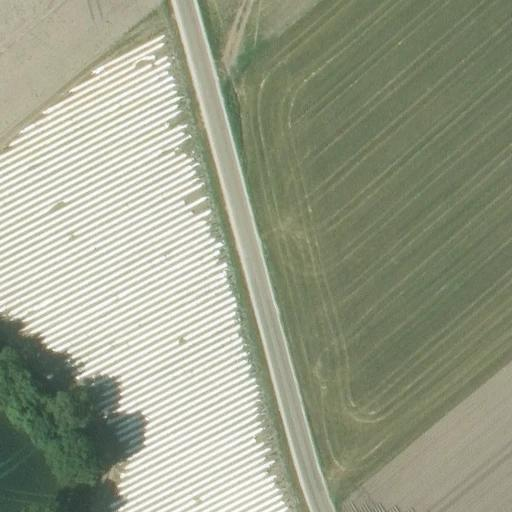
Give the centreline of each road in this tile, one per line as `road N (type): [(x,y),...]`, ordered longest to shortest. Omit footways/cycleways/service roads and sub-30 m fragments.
road 1 (tertiary): [(323,511),(184,0)]
road 2 (track): [(59,511),(69,485),(0,420)]
